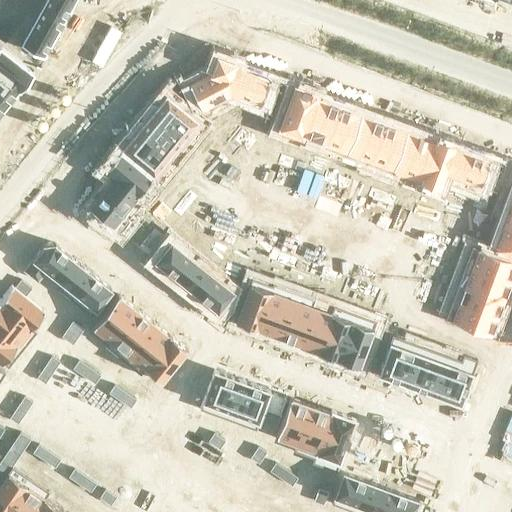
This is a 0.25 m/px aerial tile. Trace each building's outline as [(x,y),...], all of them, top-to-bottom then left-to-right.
[(49,0),(44,9),(66,21),(77,0),(49,0)] [(44,9),(23,47),(45,59),(66,21),(44,9)] [(4,29),(0,34),(0,39),(7,45),(14,37),(4,29)] [(1,49),(0,50),(0,74),(21,91),(23,92),(36,76),(1,49)] [(212,72),(189,83),(204,113),(230,100),(228,76),(232,65),(234,61),(217,56),(212,72)] [(232,65),(228,76),(230,100),(230,99),(248,106),(250,100),(259,103),(260,103),(269,79),(232,65)] [(0,74),(0,100),(8,107),(21,91),(0,74)] [(294,85),(278,129),(302,138),(303,135),(302,135),(317,96),(318,96),(318,94),(294,85)] [(166,93),(150,113),(188,143),(204,124),(166,93)] [(317,96),(302,135),(303,135),(325,143),(339,104),(318,96),(317,96)] [(0,100),(0,117),(8,107),(0,100)] [(339,104),(325,143),(347,151),(362,113),(339,104)] [(150,113),(135,131),(173,162),(188,143),(150,113)] [(362,113),(347,151),(369,159),(370,159),(384,121),(362,113)] [(369,159),(366,166),(391,175),(393,168),(407,129),(384,121),(370,159),(369,159)] [(241,129),(233,139),(240,145),(249,135),(241,129)] [(407,129),(393,168),(414,176),(415,176),(429,137),(407,129)] [(135,131),(120,150),(158,181),(158,180),(173,162),(135,131)] [(249,135),(240,145),(248,151),(256,140),(249,135)] [(414,176),(412,181),(437,190),(441,177),(440,177),(452,146),(453,146),(436,139),(436,140),(429,137),(415,176),(414,176)] [(452,146),(440,177),(441,177),(478,191),(484,175),(489,163),(490,160),(453,146),(452,146)] [(120,150),(104,169),(115,178),(115,177),(141,198),(140,199),(142,200),(158,180),(158,181),(120,150)] [(220,153),(211,163),(219,169),(227,159),(220,153)] [(281,154),(278,163),(290,168),(294,158),(281,154)] [(294,158),(290,168),(302,172),(306,163),(294,158)] [(211,163),(203,173),(211,179),(219,169),(211,163)] [(489,163),(484,175),(493,179),(498,166),(489,163)] [(510,185),(502,208),(510,211),(510,210),(511,210),(511,167),(510,167),(504,183),(510,185)] [(326,171),(323,180),(335,184),(339,175),(326,171)] [(339,175),(335,184),(347,189),(351,179),(339,175)] [(115,178),(90,208),(120,233),(131,220),(126,216),(140,199),(141,198),(115,177),(115,178)] [(372,187),(368,196),(380,201),(384,192),(372,187)] [(189,190),(181,200),(189,206),(197,196),(189,190)] [(384,192),(380,201),(392,205),(396,196),(384,192)] [(476,197),(473,207),(485,211),(488,202),(476,197)] [(181,200),(173,210),(180,216),(189,206),(181,200)] [(416,204),(413,213),(425,217),(429,209),(416,204)] [(429,209),(425,217),(438,222),(441,213),(429,209)] [(495,246),(495,247),(511,253),(511,210),(510,210),(510,211),(497,247),(495,246)] [(211,226),(208,236),(220,241),(224,231),(211,226)] [(154,228),(139,248),(150,257),(165,237),(154,228)] [(224,231),(220,241),(233,246),(236,236),(224,231)] [(170,240),(154,261),(186,286),(202,265),(170,240)] [(438,242),(434,253),(442,256),(446,245),(438,242)] [(43,245),(24,269),(37,280),(46,269),(63,283),(64,284),(80,264),(55,244),(55,243),(43,244),(43,245)] [(511,260),(472,245),(465,264),(510,281),(511,276),(511,260)] [(272,249),(269,259),(281,263),(285,253),(272,249)] [(285,253),(281,263),(294,268),(297,258),(285,253)] [(434,253),(430,264),(438,267),(442,256),(434,253)] [(63,283),(59,289),(91,315),(112,289),(80,264),(64,284),(63,283)] [(313,264),(309,274),(321,278),(325,268),(313,264)] [(465,264),(458,282),(504,299),(510,281),(465,264)] [(202,265),(186,286),(217,311),(234,291),(202,265)] [(325,268),(321,278),(334,283),(337,273),(325,268)] [(251,278),(235,322),(257,330),(273,286),(272,285),(251,278)] [(425,278),(421,289),(429,292),(433,281),(425,278)] [(21,279),(15,287),(25,294),(31,287),(21,279)] [(353,279),(350,288),(362,293),(366,283),(353,279)] [(458,282),(451,300),(497,317),(504,299),(458,282)] [(273,286),(257,330),(277,337),(294,291),(272,283),(272,285),(273,286)] [(366,283),(362,293),(374,297),(378,288),(366,283)] [(12,284),(0,298),(0,303),(30,328),(31,327),(44,310),(25,294),(15,287),(12,284)] [(421,289),(417,300),(425,303),(429,292),(421,289)] [(294,291),(277,337),(297,344),(312,305),(315,299),(294,291)] [(118,294),(89,330),(106,344),(107,344),(136,308),(118,294)] [(451,300),(444,319),(472,330),(485,334),(490,336),(497,317),(451,300)] [(0,303),(0,331),(22,349),(37,331),(31,327),(30,328),(0,303)] [(312,305),(297,344),(317,352),(332,313),(331,312),(312,305)] [(332,313),(317,352),(338,359),(355,313),(333,305),(331,312),(332,313)] [(106,344),(105,346),(122,360),(153,322),(136,308),(107,344),(106,344)] [(355,313),(338,359),(359,367),(376,321),(355,313)] [(420,317),(415,330),(425,333),(429,320),(420,317)] [(72,320),(67,328),(78,336),(84,328),(72,320)] [(429,320),(425,333),(434,336),(439,324),(429,320)] [(153,322),(122,360),(140,374),(145,368),(144,367),(170,335),(169,335),(153,322)] [(67,328),(61,336),(73,344),(78,336),(67,328)] [(472,330),(469,339),(481,344),(485,334),(472,330)] [(0,331),(0,360),(8,367),(22,349),(0,331)] [(170,335),(144,367),(145,368),(162,382),(188,349),(169,334),(169,335),(170,335)] [(392,335),(378,374),(406,384),(420,345),(392,335)] [(420,345),(406,384),(433,394),(447,355),(420,345)] [(447,355),(433,394),(461,404),(477,359),(463,354),(461,360),(447,355)] [(52,355),(44,366),(52,372),(60,361),(52,355)] [(79,359),(73,368),(84,375),(89,367),(79,359)] [(44,366),(37,377),(45,383),(52,372),(44,366)] [(89,367),(84,375),(95,383),(100,374),(89,367)] [(214,369),(200,408),(228,418),(242,379),(214,369)] [(242,379),(228,418),(256,429),(270,391),(270,390),(242,379)] [(114,384),(109,392),(120,400),(125,391),(114,384)] [(125,391),(120,400),(130,407),(136,399),(125,391)] [(273,392),(267,410),(280,415),(287,398),(273,392)] [(24,395),(17,407),(25,412),(33,401),(24,395)] [(290,397),(276,436),(296,443),(297,444),(311,405),(290,397)] [(296,443),(293,450),(314,458),(315,458),(331,412),(311,405),(297,444),(296,443)] [(17,407),(10,417),(18,423),(25,412),(17,407)] [(314,458),(312,462),(336,471),(356,419),(331,410),(331,412),(315,458),(314,458)] [(20,431),(0,461),(0,483),(12,466),(30,438),(20,431)] [(214,432),(208,441),(219,448),(225,440),(214,432)] [(38,444),(33,452),(44,459),(49,451),(38,444)] [(258,446),(250,457),(259,462),(266,451),(258,446)] [(49,451),(44,459),(54,467),(60,458),(49,451)] [(275,462),(270,470),(281,478),(286,469),(275,462)] [(12,466),(0,483),(0,511),(7,511),(31,479),(12,466)] [(74,468),(69,476),(79,484),(85,475),(74,468)] [(286,469),(281,478),(292,485),(297,477),(286,469)] [(343,471),(331,502),(357,511),(370,511),(381,485),(343,471)] [(85,475),(79,484),(90,491),(96,483),(85,475)] [(31,479),(7,511),(33,511),(48,491),(31,479)] [(381,485),(370,511),(414,511),(419,500),(381,485)] [(48,491),(33,511),(60,511),(62,509),(69,498),(52,486),(48,491)] [(319,488),(314,500),(323,504),(328,491),(319,488)] [(105,489),(99,497),(110,504),(116,496),(105,489)]
